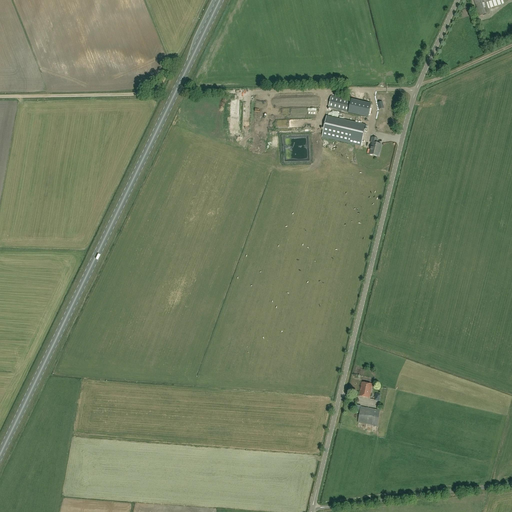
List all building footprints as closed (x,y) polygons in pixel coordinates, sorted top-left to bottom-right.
[(504,4),(502,0),(474,0),(479,17),(490,13),(489,9),(504,4)] [(351,101),(331,97),(329,108),(348,112),(351,101)] [(357,108),(359,114),(373,111),(371,104),(357,108)] [(366,126),(326,116),(322,137),(361,146),(366,126)] [(369,155),(378,157),(379,150),(380,150),(381,145),(377,144),(378,139),(372,138),(371,143),(372,143),(369,155)] [(370,398),(372,385),(362,383),(359,396),(370,398)] [(381,411),(361,407),(359,422),(373,425),(373,426),(378,427),(381,411)]
